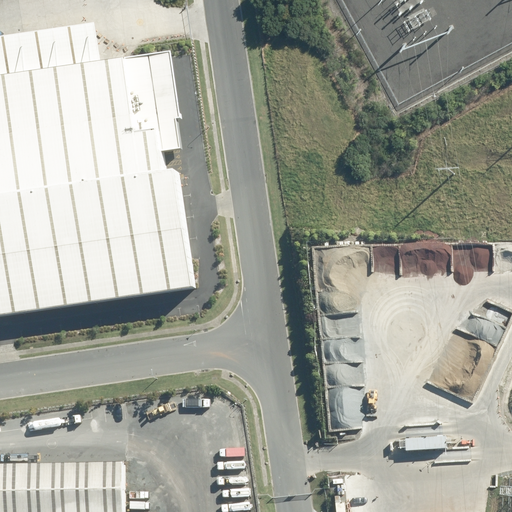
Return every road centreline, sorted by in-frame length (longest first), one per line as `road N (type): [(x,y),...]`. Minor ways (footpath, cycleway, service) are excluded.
road 1 (unclassified): [(272,342),(219,0)]
road 2 (unclassified): [(272,342),(0,380)]
road 3 (unknown): [(195,511),(184,470),(145,440),(84,428),(0,436)]
road 4 (unclassified): [(295,511),(272,342)]
